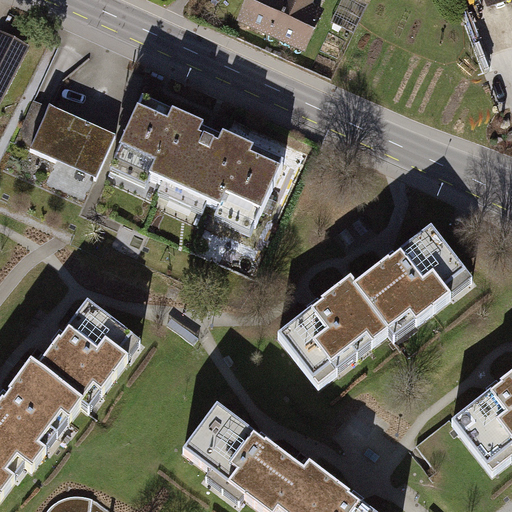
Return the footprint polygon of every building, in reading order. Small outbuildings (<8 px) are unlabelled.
[(263,41),(279,0),(241,0),(230,28),(263,41)] [(279,0),(263,41),(302,57),(319,19),(304,13),(309,0),(279,0)] [(511,0),(474,0),(478,11),(511,0)] [(0,112),(32,47),(0,31),(0,32),(0,112)] [(205,136),(132,102),(102,166),(176,200),(205,136)] [(112,138),(46,110),(28,153),(94,181),(112,138)] [(274,168),(205,136),(176,200),(211,216),(217,203),(251,219),(274,168)] [(465,280),(431,236),(353,296),(387,339),(410,322),(415,329),(450,302),(445,295),(465,280)] [(348,288),(279,342),(321,395),(337,383),(328,372),(364,344),(370,353),(387,339),(353,296),(348,288)] [(125,344),(79,310),(30,377),(76,410),(88,393),(97,399),(121,365),(114,360),(125,344)] [(30,377),(22,371),(0,401),(0,454),(11,463),(27,475),(39,458),(29,451),(52,419),(63,428),(76,410),(30,377)] [(511,379),(452,427),(494,479),(511,464),(511,461),(506,455),(511,450),(511,379)] [(271,511),(296,478),(209,414),(177,457),(204,476),(197,485),(234,511),(235,511),(241,505),(250,511),(271,511)] [(0,454),(0,496),(7,486),(0,480),(0,477),(11,463),(0,454)] [(296,478),(271,511),(358,511),(302,470),(296,478)]
